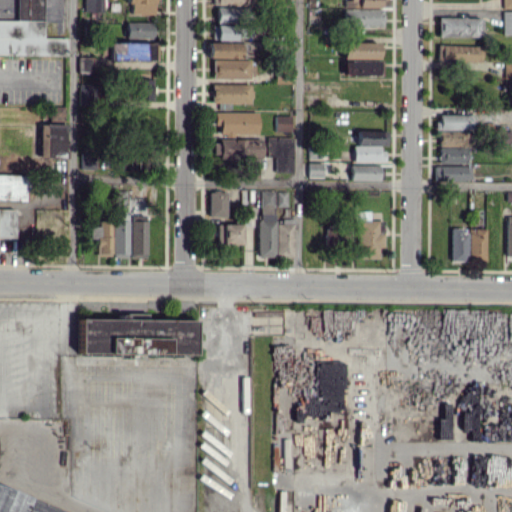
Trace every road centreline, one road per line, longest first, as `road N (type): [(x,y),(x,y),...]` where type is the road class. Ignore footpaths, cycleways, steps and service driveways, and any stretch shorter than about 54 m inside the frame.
road 1 (tertiary): [(0,279),(511,289)]
road 2 (residential): [(414,0),(412,288)]
road 3 (residential): [(184,0),(183,284)]
